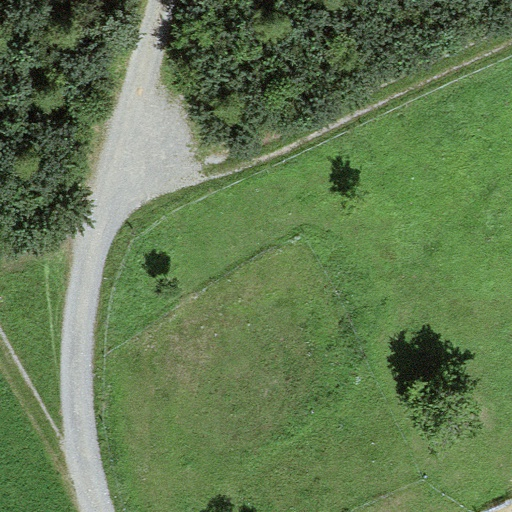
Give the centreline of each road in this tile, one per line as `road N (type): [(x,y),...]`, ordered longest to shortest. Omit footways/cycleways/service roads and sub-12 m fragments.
road 1 (track): [(70,452),(101,207),(319,125),(511,32)]
road 2 (track): [(164,0),(101,207)]
road 3 (track): [(70,452),(0,335)]
